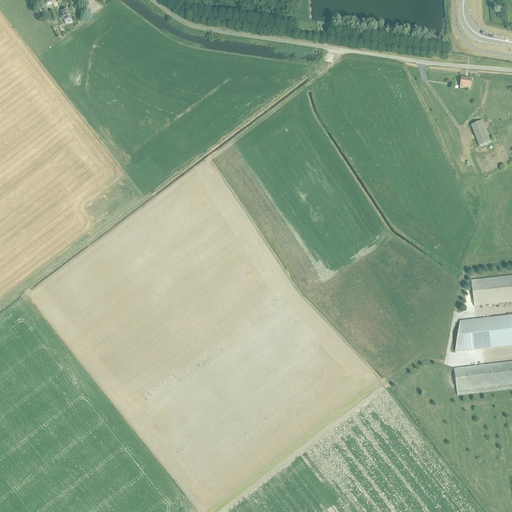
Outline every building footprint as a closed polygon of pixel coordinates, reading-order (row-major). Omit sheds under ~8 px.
[(68,10),(61,12),(64,21),(67,20),(68,24),(72,23),(71,19),(70,19),(68,10)] [(460,88),(471,89),(472,79),(461,78),(460,88)] [(482,122),(471,126),(479,147),(490,142),(482,122)] [(511,276),(471,281),(474,307),(511,302),(511,276)] [(511,316),(468,321),(472,350),(511,345),(511,316)] [(468,321),(460,322),(455,352),(472,350),(468,321)] [(511,362),(454,369),(457,392),(511,385),(511,362)]
